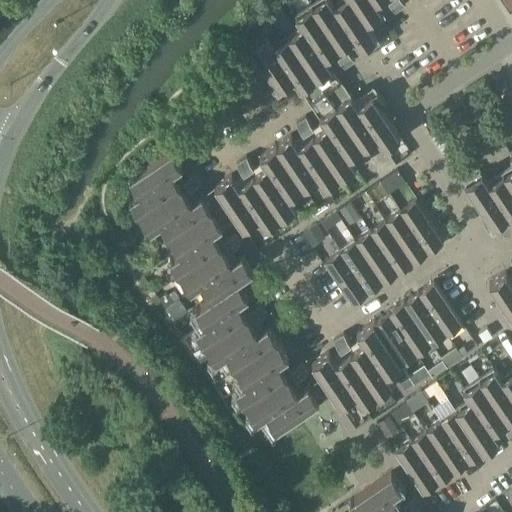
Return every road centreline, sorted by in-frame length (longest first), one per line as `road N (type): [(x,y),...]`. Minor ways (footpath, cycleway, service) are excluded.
road 1 (residential): [(409,110),(381,65),(359,65),(230,160),(200,115)]
road 2 (residential): [(269,247),(319,320),(345,321),(453,252)]
road 3 (tertiary): [(8,139),(109,0)]
road 4 (tertiary): [(86,511),(0,371)]
road 5 (residential): [(487,230),(409,110)]
road 6 (residential): [(409,110),(511,43)]
